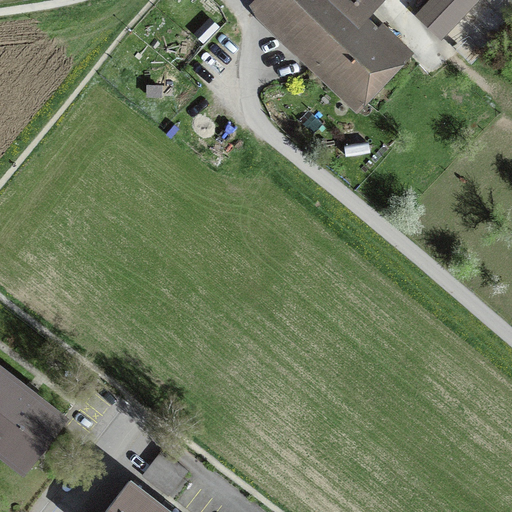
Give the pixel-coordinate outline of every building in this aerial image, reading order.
[(265,0),(263,2),(358,94),(404,46),(385,28),(376,38),(359,22),(380,0),(265,0)] [(475,0),(431,0),(419,13),(442,35),(475,0)] [(0,368),(0,447),(26,467),(64,417),(27,389),(0,368)] [(187,470),(164,452),(145,476),(168,494),(187,470)] [(169,511),(161,505),(129,482),(106,511),(169,511)]
